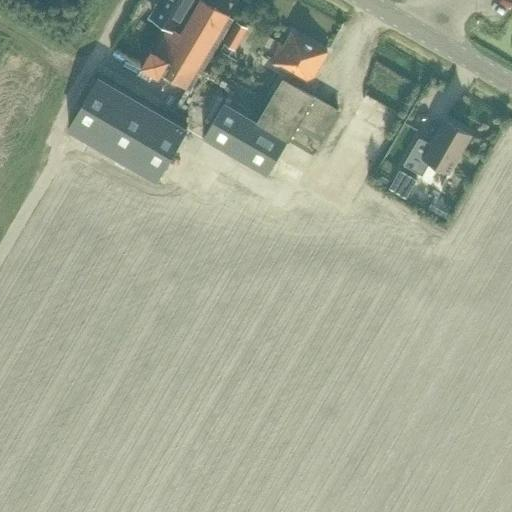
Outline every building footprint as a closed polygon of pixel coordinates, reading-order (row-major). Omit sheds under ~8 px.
[(170,25),(155,51),(151,49),(142,64),(158,74),(160,70),(192,88),(201,72),(199,70),(231,14),(206,0),(199,0),(192,14),(181,32),(170,25)] [(160,0),(154,11),(172,21),(170,25),(181,32),(192,14),(188,11),(194,0),(160,0)] [(115,32),(122,16),(112,12),(105,28),(115,32)] [(236,49),(249,27),(237,20),(224,42),(236,49)] [(300,76),(311,82),(328,51),(294,30),(285,45),(281,42),(271,60),(299,78),(300,76)] [(257,121),(225,101),(205,138),(268,175),(289,139),(314,154),(340,109),(284,76),(257,121)] [(189,128),(175,119),(101,77),(70,130),(158,181),(189,128)] [(405,163),(423,174),(431,160),(450,171),(471,134),(446,119),(432,143),(420,136),(405,163)] [(407,195),(416,178),(401,169),(391,186),(407,195)]
